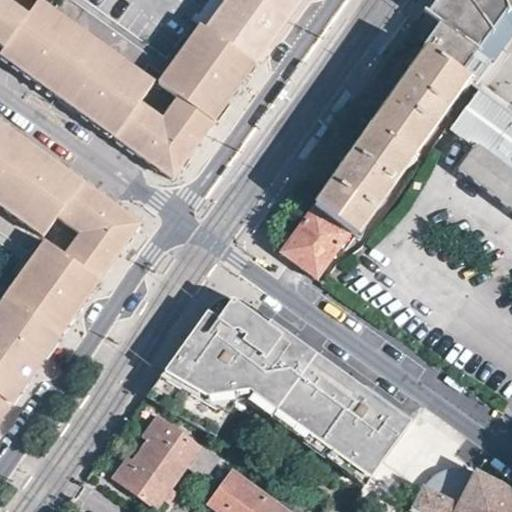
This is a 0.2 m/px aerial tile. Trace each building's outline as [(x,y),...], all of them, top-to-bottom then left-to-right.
[(0,0),(0,47),(3,50),(0,54),(0,55),(4,50),(39,2),(38,1),(37,0),(0,0)] [(227,0),(206,31),(200,26),(158,84),(178,98),(162,121),(139,104),(154,84),(52,11),(12,66),(46,89),(100,128),(172,180),(182,167),(222,110),(273,39),(301,0),(227,0)] [(511,0),(438,0),(430,15),(440,22),(422,47),(425,50),(458,73),(504,9),(511,10),(511,0)] [(0,56),(6,61),(12,66),(52,11),(45,6),(39,2),(4,50),(0,55),(0,56)] [(413,33),(423,40),(437,21),(430,15),(427,13),(413,33)] [(425,50),(313,208),(354,237),(467,80),(458,73),(425,50)] [(296,84),(310,66),(303,62),(290,80),(296,84)] [(511,113),(480,90),(452,127),(476,146),(459,170),(511,209),(511,113)] [(338,114),(351,96),(346,91),(332,111),(338,114)] [(262,131),(276,112),(270,108),(257,126),(262,131)] [(10,132),(0,124),(0,207),(42,239),(57,218),(80,234),(64,256),(44,242),(2,300),(4,301),(57,340),(70,321),(121,252),(140,225),(73,176),(10,132)] [(305,161),(318,143),(312,138),(298,157),(305,161)] [(348,233),(313,208),(280,254),(298,267),(316,280),(348,233)] [(202,319),(146,397),(215,438),(226,417),(202,404),(206,397),(247,391),(264,404),(306,347),(237,298),(236,297),(235,297),(233,296),(229,295),(225,295),(222,296),(218,298),(215,301),(202,319)] [(57,340),(4,301),(0,306),(0,419),(26,383),(57,340)] [(363,388),(306,347),(264,404),(368,478),(410,422),(363,388)] [(259,411),(264,404),(247,391),(206,397),(202,404),(226,417),(235,402),(246,401),(259,411)] [(368,478),(264,404),(259,411),(363,485),(368,478)] [(217,461),(158,417),(143,438),(148,442),(134,461),(128,457),(119,470),(129,477),(123,487),(155,511),(187,467),(203,480),(217,461)] [(455,507),(458,501),(469,480),(457,471),(436,479),(429,493),(455,507)] [(286,511),(232,472),(208,506),(216,511),(286,511)] [(310,495),(271,472),(267,479),(306,501),(310,495)] [(455,507),(429,493),(421,489),(409,511),(410,511),(511,511),(511,495),(498,486),(474,474),(469,480),(458,501),(455,507)]
